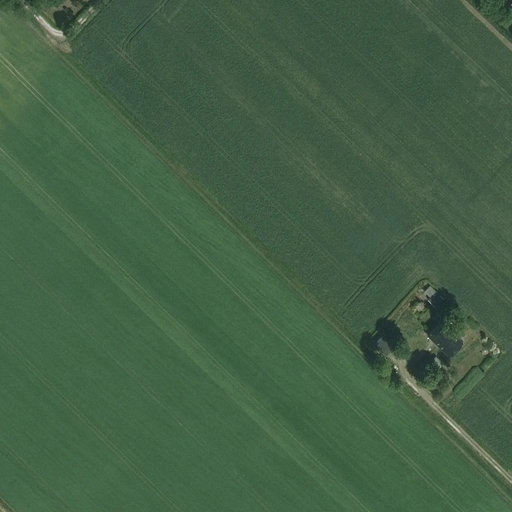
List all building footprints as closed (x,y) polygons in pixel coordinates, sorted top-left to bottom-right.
[(435,307),(444,298),(436,290),(435,291),(430,285),(424,291),(430,297),(428,299),(435,307)] [(438,345),(452,331),(442,321),(428,335),(438,345)] [(452,331),(438,345),(449,356),(463,342),(452,331)] [(444,363),(436,355),(430,361),(438,369),(444,363)] [(415,384),(419,383),(412,358),(407,359),(415,384)]
